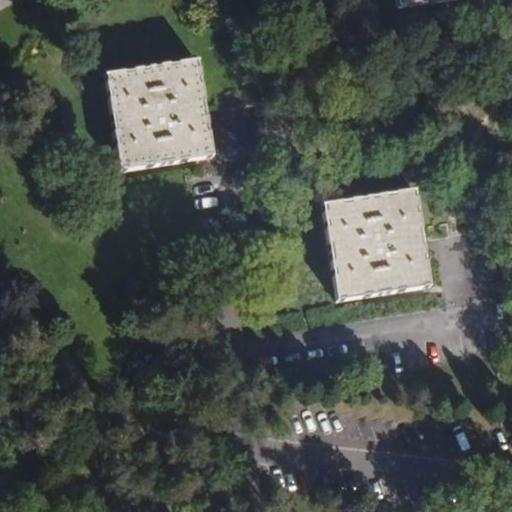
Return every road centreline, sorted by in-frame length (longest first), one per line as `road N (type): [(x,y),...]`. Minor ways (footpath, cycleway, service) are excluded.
road 1 (residential): [(511,483),(193,444),(152,428),(135,396),(140,362),(162,343),(217,330),(219,269)]
road 2 (unknown): [(243,450),(232,346),(511,323)]
